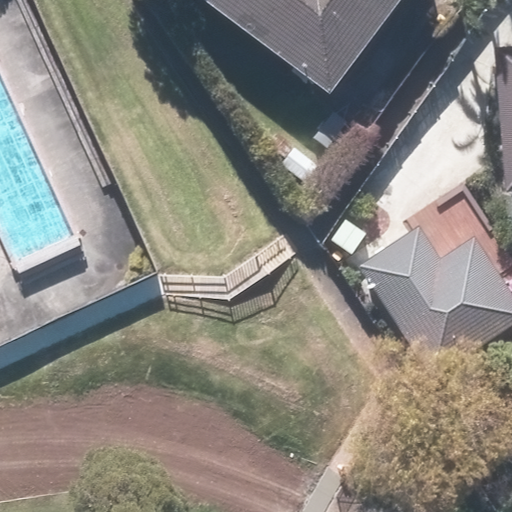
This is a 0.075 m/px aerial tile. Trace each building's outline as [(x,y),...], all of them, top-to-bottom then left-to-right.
[(210,0),(329,95),(405,0),(210,0)] [(511,45),(499,46),(504,190),(511,189),(511,45)] [(0,57),(0,228),(25,284),(90,255),(0,57)] [(443,257),(422,224),(357,265),(429,379),(511,326),(511,289),(478,235),(443,257)] [(409,511),(397,491),(360,511),(409,511)]
